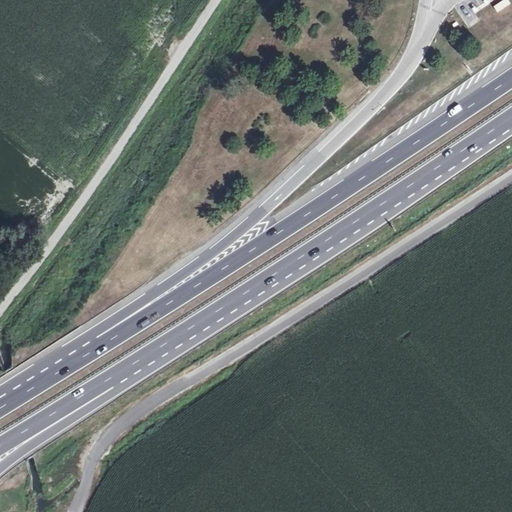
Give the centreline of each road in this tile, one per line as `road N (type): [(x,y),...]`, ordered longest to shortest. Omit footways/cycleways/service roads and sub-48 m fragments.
road 1 (motorway): [(511,77),(0,407)]
road 2 (unclassified): [(511,168),(126,419),(93,454),(74,511)]
road 3 (motorway): [(421,38),(375,102),(235,234),(0,404)]
road 4 (track): [(0,313),(216,0)]
road 5 (motorway): [(0,470),(266,280)]
road 6 (motorway): [(0,446),(266,280)]
road 7 (motorway): [(266,280),(511,116)]
